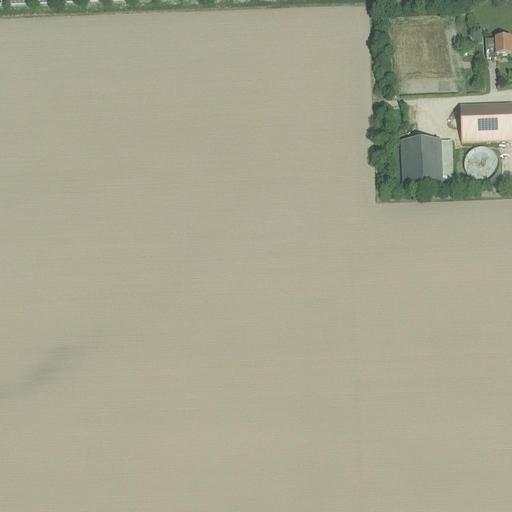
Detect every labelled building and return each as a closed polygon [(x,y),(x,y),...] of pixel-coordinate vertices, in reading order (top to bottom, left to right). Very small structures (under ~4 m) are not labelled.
[(494,57),(511,56),(510,39),(495,40),(495,41),(485,41),(486,60),(494,60),(494,57)] [(462,144),(511,142),(511,106),(460,108),(462,144)] [(402,187),(442,186),(441,142),(401,143),(402,187)] [(442,159),(450,158),(450,144),(441,144),(442,159)] [(486,150),(482,149),(477,150),(472,152),(468,155),(465,160),(464,164),(464,170),(466,174),(469,179),(472,182),(477,184),(482,184),(487,183),(491,181),(495,178),(498,174),(499,169),(499,164),(498,159),(495,155),(491,152),(486,150)]
